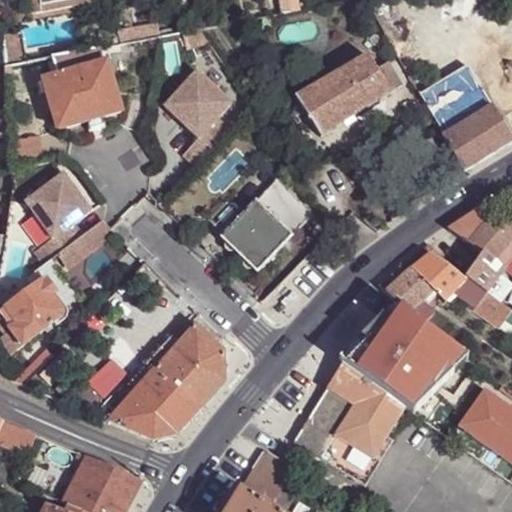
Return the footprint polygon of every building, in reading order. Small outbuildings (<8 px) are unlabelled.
[(0,0),(0,23),(8,24),(9,0),(0,0)] [(74,0),(24,0),(27,9),(74,0)] [(276,0),(279,16),(296,13),(293,0),(276,0)] [(120,46),(160,39),(158,25),(117,32),(120,46)] [(184,51),(208,46),(199,31),(181,35),(184,51)] [(10,68),(27,64),(23,33),(7,35),(10,68)] [(120,113),(102,50),(52,60),(58,79),(43,83),(58,132),(87,123),(90,133),(104,128),(101,119),(120,113)] [(319,138),(401,90),(387,66),(377,72),(368,57),(295,99),(319,138)] [(511,136),(511,137),(498,115),(511,105),(487,66),(473,74),(470,69),(420,99),(464,174),(511,144),(511,136)] [(229,130),(218,120),(230,106),(195,74),(163,109),(198,140),(183,157),(194,167),(229,130)] [(17,166),(42,161),(38,144),(14,149),(17,166)] [(0,165),(9,163),(6,146),(0,146),(0,165)] [(23,205),(50,243),(33,256),(43,269),(58,258),(78,242),(83,239),(73,226),(89,215),(61,177),(23,205)] [(258,275),(313,217),(277,182),(222,240),(238,256),(258,275)] [(465,281),(487,296),(507,272),(495,264),(511,243),(511,227),(485,208),(468,220),(450,232),(483,256),(471,272),(465,281)] [(83,239),(78,242),(89,257),(116,237),(105,222),(83,239)] [(78,242),(58,258),(69,273),(89,257),(78,242)] [(511,265),(511,243),(495,264),(507,272),(511,265)] [(487,296),(465,281),(430,257),(422,252),(416,257),(423,263),(417,268),(413,271),(406,265),(380,287),(401,308),(411,320),(435,295),(446,305),(455,295),(501,328),(511,313),(487,296)] [(59,304),(42,282),(0,313),(0,327),(5,334),(0,338),(0,339),(12,355),(63,318),(64,311),(59,304)] [(411,320),(420,329),(446,305),(435,295),(411,320)] [(359,355),(348,368),(420,418),(466,360),(458,354),(457,355),(420,329),(411,320),(401,308),(391,320),(359,355)] [(175,439),(225,384),(224,371),(224,353),(197,326),(187,337),(180,331),(190,320),(188,318),(185,316),(144,363),(148,367),(145,370),(152,377),(144,385),(137,393),(113,421),(108,419),(104,423),(153,445),(175,439)] [(16,379),(24,387),(53,357),(46,349),(16,379)] [(43,374),(54,385),(72,366),(62,356),(43,374)] [(407,412),(344,369),(332,387),(303,433),(308,438),(305,442),(301,450),(302,451),(358,487),(373,464),(407,412)] [(77,371),(59,390),(69,400),(88,381),(77,371)] [(144,385),(138,380),(131,388),(137,393),(144,385)] [(90,383),(75,399),(94,410),(105,398),(90,383)] [(511,411),(472,384),(446,421),(511,466),(511,411)] [(39,437),(5,422),(0,431),(0,445),(31,458),(39,437)] [(308,438),(303,433),(295,446),(301,450),(305,442),(308,438)] [(268,455),(243,496),(240,494),(229,511),(269,511),(268,511),(293,470),(291,469),(268,455)] [(143,482),(88,458),(66,504),(71,506),(83,511),(127,511),(131,503),(143,482)] [(380,468),(373,464),(358,487),(365,491),(380,468)]
